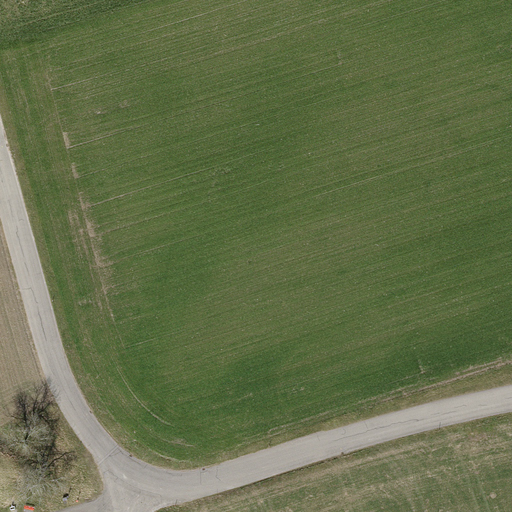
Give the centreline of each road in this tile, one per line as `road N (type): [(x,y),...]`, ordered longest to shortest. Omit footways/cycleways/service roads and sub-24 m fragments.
road 1 (tertiary): [(511,403),(130,500)]
road 2 (tertiary): [(130,500),(52,365),(0,167)]
